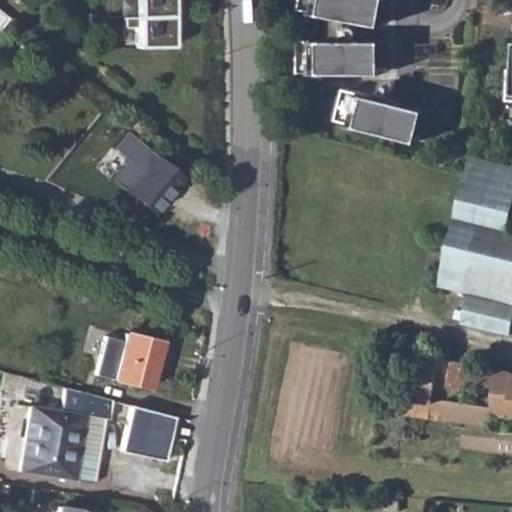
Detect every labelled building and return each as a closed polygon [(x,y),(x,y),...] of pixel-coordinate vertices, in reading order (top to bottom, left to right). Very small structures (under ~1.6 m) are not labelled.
[(132,0),(134,16),(122,17),(123,28),(135,27),(137,48),(173,48),(172,0),(132,0)] [(324,13),(385,25),(389,0),(303,0),(302,9),(324,13)] [(324,13),(302,9),(300,16),(323,20),(324,13)] [(324,72),(385,72),(385,40),(301,40),(301,72),(324,72)] [(338,120),(420,142),(429,110),(346,87),(344,96),(338,120)] [(338,120),(344,96),(337,94),(330,118),(338,120)] [(168,166),(124,132),(112,147),(126,158),(108,181),(138,204),(168,166)] [(511,165),(476,156),(439,284),(469,292),(488,226),(511,233),(511,227),(511,165)] [(488,226),(469,292),(472,293),(511,304),(511,233),(488,226)] [(463,322),(480,326),(497,330),(511,334),(511,333),(511,304),(472,293),(463,322)] [(124,336),(111,381),(148,390),(160,345),(124,336)] [(431,406),(430,417),(429,418),(490,427),(491,422),(492,415),(511,416),(511,370),(464,364),(461,384),(493,388),(492,408),(443,401),(431,406)] [(30,398),(17,462),(72,473),(73,472),(86,410),(104,413),(109,414),(112,398),(65,386),(61,405),(30,398)] [(171,418),(130,406),(122,450),(163,459),(171,418)] [(86,410),(73,472),(90,475),(104,413),(86,410)]
